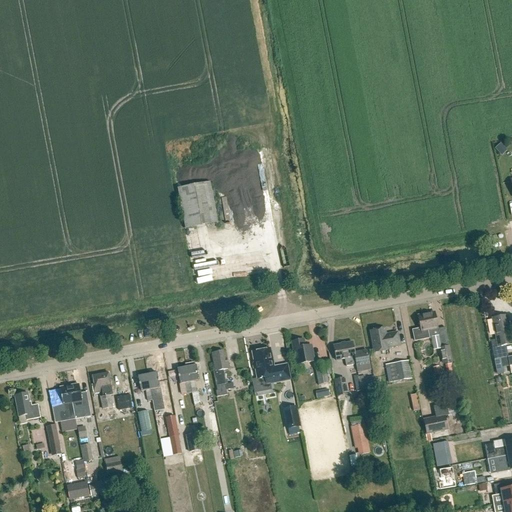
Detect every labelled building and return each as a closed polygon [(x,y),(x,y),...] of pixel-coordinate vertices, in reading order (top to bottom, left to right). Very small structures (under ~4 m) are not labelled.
[(500,142),(495,148),(501,154),(507,149),(500,142)] [(185,230),(217,223),(210,183),(177,189),(182,216),(184,227),(185,230)] [(418,316),(420,329),(413,330),(415,341),(439,336),(435,313),(418,316)] [(495,360),(508,358),(505,346),(511,345),(506,316),(493,319),(497,340),(491,341),(495,360)] [(386,336),(384,330),(371,332),(375,353),(388,350),(388,348),(400,346),(397,333),(389,335),(389,336),(386,336)] [(305,347),(304,340),(292,343),(297,365),(314,362),(311,346),(305,347)] [(353,358),(355,357),(358,373),(370,371),(366,351),(354,353),(352,343),(333,346),(336,361),(344,359),(345,367),(354,365),(353,358)] [(443,365),(453,364),(449,346),(440,348),(443,365)] [(273,366),(269,350),(253,353),(255,363),(254,363),(253,364),(254,369),(255,370),(257,370),(258,379),(265,378),(266,384),(270,383),(290,379),(288,367),(275,369),(274,366),(273,366)] [(225,363),(223,352),(212,354),(215,372),(214,372),(216,387),(217,391),(216,391),(217,397),(227,395),(225,385),(226,385),(224,371),(229,370),(228,362),(225,363)] [(411,379),(408,361),(400,363),(392,364),(385,365),(388,383),(411,379)] [(318,386),(328,384),(325,362),(315,364),(318,386)] [(187,368),(192,394),(196,393),(194,382),(199,381),(196,366),(187,368)] [(433,381),(436,384),(440,383),(443,380),(442,376),(439,373),(438,367),(433,368),(434,374),(432,377),(433,381)] [(182,396),(192,394),(187,368),(178,370),(182,396)] [(157,374),(148,376),(153,401),(155,412),(164,410),(160,388),(157,374)] [(111,386),(108,375),(94,377),(95,385),(93,386),(94,394),(102,393),(103,397),(101,397),(103,410),(113,408),(111,396),(113,396),(111,386)] [(148,402),(153,401),(148,376),(138,378),(141,392),(146,391),(148,402)] [(373,376),(359,379),(361,391),(376,388),(373,376)] [(258,379),(252,381),(254,394),(272,391),(270,383),(266,384),(265,378),(258,379)] [(339,397),(347,395),(344,378),(336,380),(339,397)] [(70,387),(76,421),(91,418),(89,406),(83,407),(79,386),(77,386),(75,385),(72,385),(71,387),(70,387)] [(76,421),(70,387),(68,388),(66,387),(63,387),(62,389),(60,389),(63,406),(64,406),(65,412),(57,413),(59,424),(76,421)] [(30,407),(29,403),(28,394),(16,396),(19,417),(26,416),(27,421),(40,419),(38,406),(30,407)] [(119,411),(131,408),(129,395),(116,398),(119,411)] [(433,405),(434,415),(447,414),(446,404),(433,405)] [(285,430),(301,427),(296,406),(281,409),(285,430)] [(141,433),(152,431),(148,411),(138,413),(141,433)] [(426,434),(447,430),(445,416),(423,421),(426,434)] [(170,438),(178,437),(175,417),(166,419),(170,438)] [(56,425),(47,427),(53,456),(62,455),(56,425)] [(363,425),(350,428),(354,450),(367,447),(363,425)] [(186,436),(189,453),(200,451),(197,434),(186,436)] [(178,437),(170,438),(173,456),(182,454),(178,437)] [(494,445),(485,446),(487,460),(495,459),(508,456),(511,455),(511,441),(505,442),(506,447),(495,450),(494,445)] [(84,461),(92,459),(90,445),(82,446),(84,461)] [(434,452),(437,467),(451,465),(448,449),(434,452)] [(511,455),(508,456),(495,459),(498,474),(511,471),(511,470),(511,469),(511,455)] [(108,475),(122,472),(119,457),(105,460),(108,475)] [(75,460),(76,477),(84,476),(83,460),(75,460)] [(456,488),(453,468),(439,470),(441,483),(439,483),(440,490),(456,488)] [(105,482),(89,484),(90,495),(107,493),(105,482)] [(503,504),(511,502),(511,488),(510,489),(508,483),(494,486),(496,497),(502,496),(503,504)] [(511,511),(511,502),(503,504),(504,511),(511,511)]
